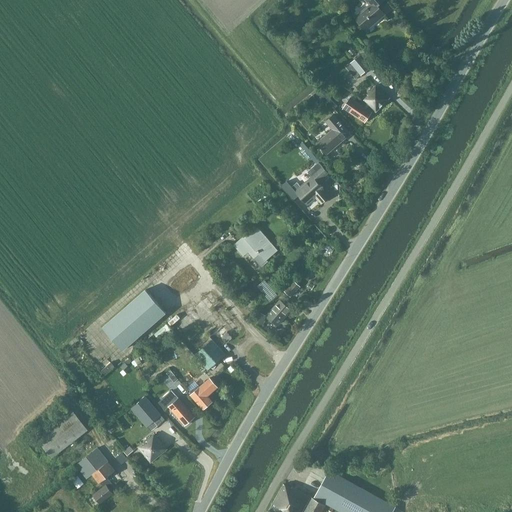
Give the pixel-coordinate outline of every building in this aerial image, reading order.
[(386,0),(364,0),(368,5),(354,18),(366,32),(386,14),(381,8),(388,2),(386,0)] [(364,51),(350,62),(360,75),(374,63),(364,51)] [(394,79),(402,90),(420,78),(412,66),(394,79)] [(351,97),(343,108),(364,123),(372,112),(366,108),(369,105),(376,112),(390,99),(376,85),(362,98),(367,103),(364,107),(351,97)] [(326,155),(351,134),(333,114),(325,122),(331,130),(316,143),(326,155)] [(294,139),(299,145),(302,142),(297,136),(294,139)] [(282,186),(281,187),(293,200),(294,199),(298,195),(307,205),(314,199),(315,198),(321,204),(330,196),(317,182),(327,172),(318,162),(319,162),(316,158),(313,160),(317,163),(307,172),(311,177),(300,186),(297,183),(292,187),(287,181),(282,186)] [(292,226),(297,231),(302,226),(297,221),(292,226)] [(259,228),(247,238),(246,237),(236,245),(243,253),(246,251),(260,268),(267,262),(265,259),(276,250),(259,228)] [(265,280),(257,286),(266,297),(269,300),(277,294),(274,291),(265,280)] [(299,285),(294,281),(293,280),(284,291),(290,296),(299,285)] [(123,349),(165,312),(146,289),(103,326),(123,349)] [(278,326),(292,310),(280,299),(265,315),(278,326)] [(260,327),(266,316),(259,312),(253,323),(260,327)] [(194,356),(208,370),(225,354),(212,339),(194,356)] [(174,349),(179,353),(183,348),(178,344),(174,349)] [(113,354),(102,365),(106,370),(118,358),(113,354)] [(226,374),(234,369),(231,365),(223,370),(226,374)] [(170,370),(168,372),(171,376),(169,378),(174,383),(178,380),(170,370)] [(198,385),(188,393),(202,409),(212,401),(207,395),(218,386),(210,377),(199,387),(198,385)] [(184,425),(194,416),(178,399),(171,391),(163,398),(170,406),(168,407),(184,425)] [(137,415),(142,410),(156,426),(164,419),(160,415),(160,414),(145,396),(131,408),(137,415)] [(52,458),(88,430),(72,409),(36,437),(52,458)] [(150,462),(167,448),(154,433),(137,447),(150,462)] [(97,449),(76,466),(87,479),(92,475),(108,462),(97,449)] [(108,462),(92,475),(101,487),(93,494),(100,503),(112,493),(109,490),(115,486),(107,477),(115,470),(108,462)] [(74,474),(80,482),(85,479),(79,470),(74,474)] [(315,498),(341,511),(392,511),(395,508),(329,471),(315,498)] [(269,510),(273,511),(322,511),(326,506),(312,498),(292,486),(291,488),(284,484),(269,510)]
